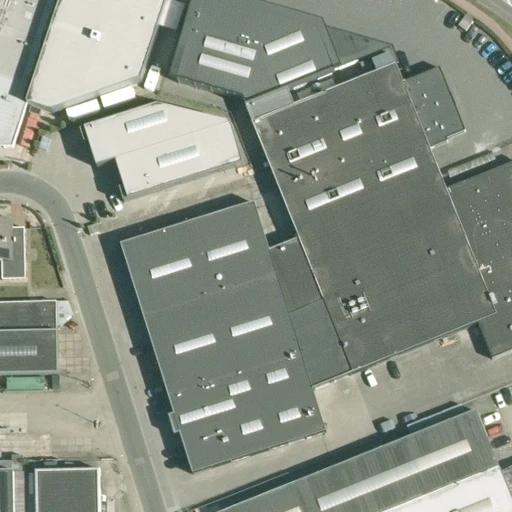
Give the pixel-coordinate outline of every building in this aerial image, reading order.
[(142,83),(169,0),(0,0),(0,148),(14,149),(28,107),(53,115),(142,83)] [(201,0),(178,83),(178,84),(245,103),(246,105),(253,124),(297,233),(300,240),(286,246),(303,286),(311,308),(290,317),(303,357),(313,391),(354,374),(479,324),(493,359),(511,351),(511,163),(448,190),(441,173),(432,150),(448,144),(447,140),(467,132),(462,121),(441,69),(422,76),(405,83),(397,66),(294,107),(288,92),(335,73),(318,31),(293,23),(294,17),(274,11),(274,10),(272,9),(272,11),(256,6),(256,5),(254,4),(252,12),(211,0),(201,0)] [(120,190),(124,203),(243,166),(230,125),(157,107),(80,131),(84,145),(89,143),(97,169),(116,163),(124,189),(120,190)] [(255,204),(121,246),(149,334),(282,292),(303,286),(286,246),(270,252),(255,204)] [(2,281),(26,280),(25,229),(12,229),(12,231),(7,231),(7,221),(0,221),(0,262),(2,262),(2,281)] [(282,292),(149,334),(169,399),(174,415),(168,417),(174,436),(180,434),(193,475),(326,433),(313,391),(303,357),(290,317),(311,308),(303,286),(282,292)] [(56,302),(0,303),(0,376),(58,375),(56,302)] [(477,412),(227,511),(511,511),(511,469),(501,473),(477,412)] [(0,511),(14,511),(14,472),(0,472),(0,511)] [(99,511),(98,472),(38,473),(38,511),(99,511)]
